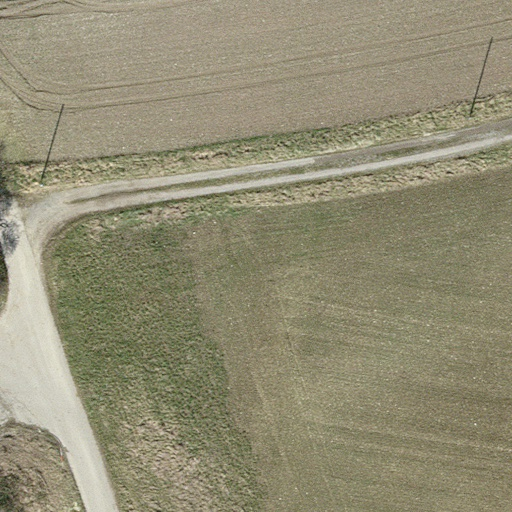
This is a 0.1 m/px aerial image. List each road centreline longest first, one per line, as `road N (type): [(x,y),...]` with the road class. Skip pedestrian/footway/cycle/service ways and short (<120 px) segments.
road 1 (track): [(511,128),(0,225)]
road 2 (residential): [(102,511),(0,234)]
